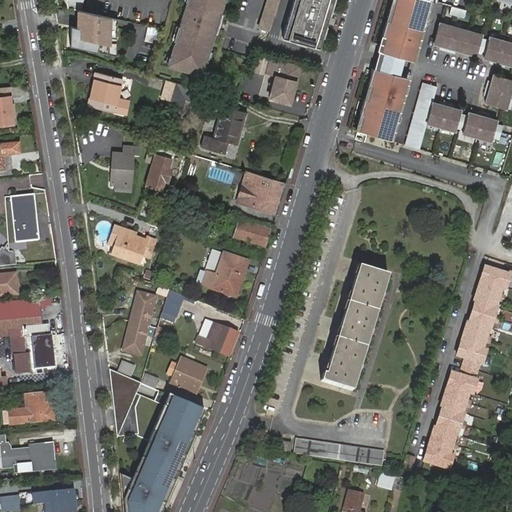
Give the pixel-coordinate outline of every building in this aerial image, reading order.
[(79,10),(82,0),(65,0),(67,7),(78,10),(79,10)] [(107,0),(93,0),(91,11),(133,17),(135,4),(107,0)] [(221,15),(225,0),(187,0),(168,68),(203,78),(215,37),(221,15)] [(268,0),(260,29),(268,31),(277,0),(268,0)] [(320,47),(333,0),(293,0),(283,38),(320,47)] [(414,55),(428,0),(395,0),(390,20),(387,19),(382,35),(386,36),(384,43),(380,42),(376,58),(374,67),(371,76),(369,83),(373,84),(369,99),(366,98),(361,114),(365,115),(361,130),(391,139),(407,81),(398,79),(400,74),(402,66),(404,57),(405,52),(414,55)] [(457,14),(459,6),(452,4),(450,12),(457,14)] [(464,16),(466,8),(459,6),(457,14),(464,16)] [(58,9),(58,24),(75,24),(75,10),(58,9)] [(71,25),(69,45),(106,54),(107,37),(109,18),(79,10),(78,10),(77,18),(79,18),(78,27),(76,27),(71,25)] [(219,38),(225,16),(221,15),(215,37),(219,38)] [(117,21),(109,18),(107,37),(115,39),(117,21)] [(448,46),(454,24),(440,20),(434,42),(440,44),(448,46)] [(462,50),(468,28),(454,24),(448,46),(456,48),(462,50)] [(147,26),(145,41),(156,43),(159,28),(147,26)] [(481,51),(485,36),(481,35),(482,32),(468,28),(462,50),(477,54),(478,51),(481,51)] [(498,59),(504,38),(490,34),(489,37),(485,36),(481,51),(485,52),(484,55),(491,57),(498,59)] [(511,39),(504,38),(498,59),(506,61),(511,63),(511,39)] [(279,74),(273,96),(294,102),(304,66),(274,57),(270,72),(279,74)] [(94,85),(92,84),(87,106),(112,112),(120,78),(94,72),(93,80),(95,80),(94,85)] [(511,92),(511,76),(494,72),(490,86),(511,92)] [(124,117),(133,79),(121,76),(120,78),(112,112),(112,114),(124,117)] [(170,101),(176,82),(165,79),(160,98),(170,101)] [(434,100),(438,85),(423,81),(406,143),(421,148),(428,122),(434,100)] [(195,101),(198,88),(190,86),(176,82),(170,101),(169,104),(182,108),(185,98),(195,101)] [(508,106),(511,92),(490,86),(488,94),(486,101),(508,106)] [(0,126),(13,125),(9,88),(0,88),(0,126)] [(442,126),(448,104),(441,102),(434,100),(428,122),(442,126)] [(461,128),(465,112),(461,111),(462,108),(456,106),(448,104),(442,126),(457,130),(457,127),(461,128)] [(238,144),(248,112),(223,105),(213,137),(205,134),(202,146),(225,153),(229,141),(238,144)] [(478,136),(484,114),(476,112),(470,110),(469,113),(465,112),(461,128),(465,129),(464,132),(478,136)] [(501,138),(505,123),(498,121),(499,118),(492,116),(484,114),(478,136),(493,140),(494,136),(501,138)] [(0,171),(2,171),(2,160),(3,160),(3,157),(19,156),(18,144),(1,146),(2,148),(0,147),(0,171)] [(139,148),(124,146),(123,153),(112,153),(112,164),(113,164),(113,171),(111,171),(110,183),(114,184),(130,185),(132,154),(138,154),(139,148)] [(156,157),(147,183),(160,187),(168,161),(156,157)] [(274,215),(283,186),(247,174),(246,174),(236,205),(260,213),(261,211),(274,215)] [(33,194),(10,196),(15,242),(39,240),(33,194)] [(239,221),(234,238),(263,247),(268,230),(239,221)] [(113,247),(119,229),(113,227),(107,245),(113,247)] [(129,242),(131,233),(119,229),(113,247),(110,256),(124,260),(129,242)] [(134,234),(131,233),(129,242),(124,260),(137,265),(140,256),(148,258),(153,240),(146,238),(145,241),(133,237),(134,234)] [(0,268),(16,267),(15,256),(13,254),(10,254),(5,251),(3,250),(0,252),(0,268)] [(246,262),(222,254),(210,250),(203,271),(199,270),(194,285),(202,287),(228,296),(232,282),(238,284),(241,275),(242,276),(246,262)] [(511,274),(486,266),(476,300),(477,300),(471,321),(469,321),(459,355),(467,357),(462,374),(454,372),(443,406),(445,406),(438,427),(437,426),(427,460),(452,468),(511,274)] [(360,268),(327,378),(324,376),(322,384),(353,394),(389,277),(360,268)] [(14,286),(18,286),(17,278),(0,278),(0,298),(15,297),(14,286)] [(232,282),(228,296),(234,298),(238,284),(232,282)] [(183,296),(169,290),(165,302),(179,307),(183,296)] [(155,296),(139,292),(136,306),(133,305),(129,321),(148,326),(155,296)] [(40,301),(28,302),(29,312),(41,311),(40,301)] [(0,304),(0,337),(7,337),(6,330),(43,326),(41,311),(29,312),(28,302),(0,304)] [(179,307),(165,302),(163,308),(177,313),(179,307)] [(237,334),(213,324),(204,320),(195,342),(229,356),(237,334)] [(148,326),(129,321),(125,337),(128,338),(125,351),(140,355),(148,326)] [(158,326),(155,337),(167,340),(170,330),(158,326)] [(31,339),(34,371),(55,369),(52,337),(31,339)] [(121,358),(116,371),(128,376),(133,363),(121,358)] [(198,382),(202,383),(208,369),(183,358),(180,365),(177,370),(174,377),(171,385),(193,394),(198,382)] [(177,370),(180,365),(172,362),(166,374),(174,377),(177,370)] [(115,438),(135,393),(140,383),(108,369),(110,390),(115,438)] [(151,387),(156,390),(159,380),(145,374),(142,384),(151,387)] [(197,396),(202,383),(198,382),(193,394),(197,396)] [(131,479),(119,476),(122,511),(160,511),(204,411),(168,395),(131,479)] [(47,414),(47,410),(45,396),(24,397),(26,412),(10,413),(11,427),(54,422),(53,413),(47,414)] [(0,463),(1,471),(13,470),(13,476),(54,472),(52,445),(29,447),(29,450),(11,451),(10,448),(8,444),(5,445),(4,437),(0,437),(0,463)] [(296,451),(384,468),(387,454),(299,437),(296,451)] [(284,440),(282,448),(292,450),(294,442),(284,440)] [(417,457),(409,455),(405,468),(413,470),(417,457)] [(486,476),(489,467),(483,465),(480,474),(486,476)] [(378,471),(374,486),(390,489),(394,475),(378,471)] [(349,509),(348,511),(362,511),(360,511),(364,493),(347,489),(343,507),(349,509)] [(45,504),(73,501),(72,491),(33,494),(35,505),(45,504)] [(0,509),(1,510),(1,511),(4,511),(20,511),(19,496),(0,497),(0,509)] [(74,511),(73,501),(45,504),(46,511),(74,511)] [(320,511),(329,511),(331,503),(322,502),(320,511)]
